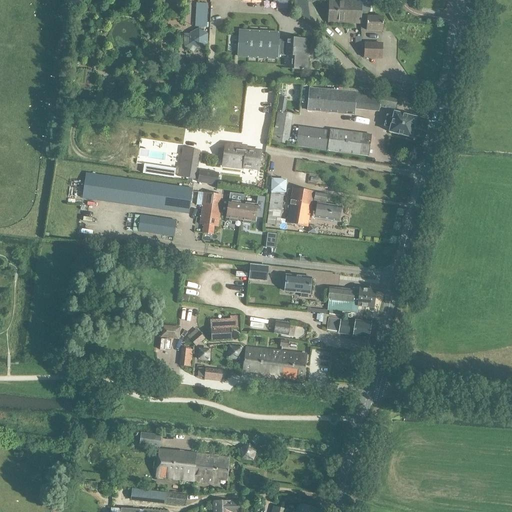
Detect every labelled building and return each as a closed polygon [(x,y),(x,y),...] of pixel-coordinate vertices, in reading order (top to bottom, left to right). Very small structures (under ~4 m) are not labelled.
[(361,24),(361,11),(362,1),(349,0),(342,0),(340,0),(328,0),(327,23),(361,24)] [(208,4),(196,3),(195,27),(207,28),(208,4)] [(361,11),(361,24),(366,25),(366,31),(382,32),(383,17),(368,16),(368,11),(361,11)] [(199,28),(190,33),(190,34),(190,44),(198,49),(208,44),(208,34),(199,28)] [(278,60),(278,56),(285,56),(291,57),(291,70),(308,71),(309,50),(306,49),(307,39),(300,39),(300,37),(293,36),(293,38),(286,38),(286,40),(279,40),(280,32),(239,29),(237,58),(278,60)] [(365,43),(365,57),(382,58),(382,44),(365,43)] [(394,110),(395,110),(396,107),(398,98),(381,95),(381,94),(359,92),(309,88),(307,112),(355,116),(355,110),(379,112),(379,107),(394,110)] [(270,142),(288,145),(293,114),(278,111),(275,128),(272,128),(270,142)] [(384,127),(389,128),(388,133),(412,139),(417,117),(393,112),(392,117),(386,115),(384,127)] [(368,157),(372,135),(330,129),(330,131),(298,126),(296,147),(327,151),(368,157)] [(247,147),(226,144),(223,166),(244,169),(244,168),(259,170),(261,152),(247,150),(247,147)] [(196,179),(200,150),(183,148),(179,177),(196,179)] [(139,157),(147,158),(148,150),(140,149),(139,157)] [(143,173),(153,175),(155,166),(144,164),(143,173)] [(200,170),(197,183),(217,186),(217,185),(219,175),(219,173),(200,170)] [(98,201),(102,175),(86,173),(82,199),(98,201)] [(120,178),(102,175),(98,201),(117,204),(120,178)] [(137,180),(120,178),(117,204),(134,206),(137,180)] [(153,209),(156,183),(137,180),(134,206),(153,209)] [(153,209),(171,212),(175,186),(156,183),(153,209)] [(193,188),(175,186),(171,212),(189,214),(193,188)] [(293,188),(287,224),(308,227),(314,192),(293,188)] [(328,194),(315,192),(314,201),(326,203),(328,194)] [(227,212),(227,218),(230,219),(230,221),(237,222),(238,220),(241,220),(243,203),(244,195),(230,193),(229,202),(227,212)] [(223,196),(204,194),(200,225),(204,225),(203,234),(213,235),(214,227),(218,227),(223,196)] [(267,224),(280,226),(281,218),(283,195),(271,194),(267,224)] [(243,203),(241,220),(243,221),(244,223),(251,224),(252,222),(255,222),(255,218),(262,219),(265,197),(258,196),(256,205),(243,203)] [(314,219),(339,223),(342,207),(317,202),(314,219)] [(138,232),(162,236),(165,219),(140,216),(138,232)] [(165,219),(162,236),(174,237),(177,221),(165,219)] [(274,248),(277,234),(267,233),(266,247),(274,248)] [(250,267),(249,281),(265,283),(267,269),(250,267)] [(286,275),(284,292),(301,293),(301,297),(307,298),(308,294),(310,294),(311,278),(286,275)] [(333,288),(330,291),(328,310),(357,313),(358,306),(374,308),(375,290),(353,288),(353,290),(333,288)] [(210,320),(211,341),(232,340),(231,329),(238,328),(237,317),(231,317),(231,319),(210,320)] [(355,323),(341,320),(339,333),(353,336),(353,338),(369,340),(371,323),(356,321),(355,323)] [(275,321),(275,323),(273,334),(288,336),(291,323),(275,321)] [(160,338),(179,340),(180,327),(161,325),(160,338)] [(196,347),(205,339),(196,329),(187,337),(196,347)] [(181,348),(180,366),(191,367),(193,350),(181,348)] [(243,374),(278,378),(281,352),(247,348),(245,358),(244,358),(243,361),(245,361),(243,374)] [(306,355),(281,352),(278,378),(303,379),(306,355)] [(223,370),(205,368),(198,368),(197,377),(204,378),(204,380),(222,382),(223,370)] [(140,434),(139,446),(160,447),(161,436),(140,434)] [(156,477),(194,482),(197,455),(160,450),(156,477)] [(230,459),(197,455),(194,482),(219,485),(220,478),(228,479),(230,459)] [(239,511),(239,502),(215,502),(215,511),(239,511)]
